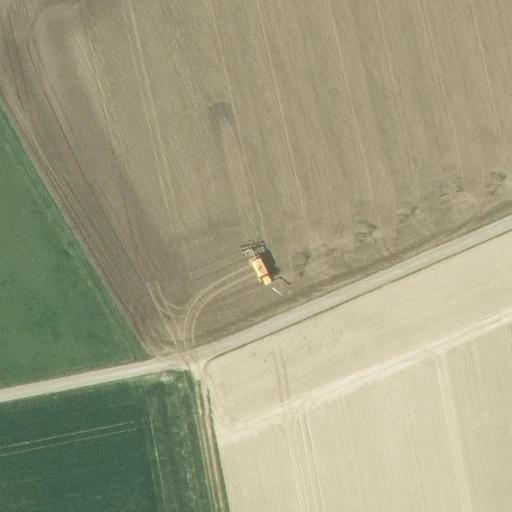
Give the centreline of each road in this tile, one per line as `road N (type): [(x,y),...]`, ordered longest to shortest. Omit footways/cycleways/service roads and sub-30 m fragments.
road 1 (track): [(0,397),(191,361),(511,223)]
road 2 (track): [(191,361),(218,511)]
